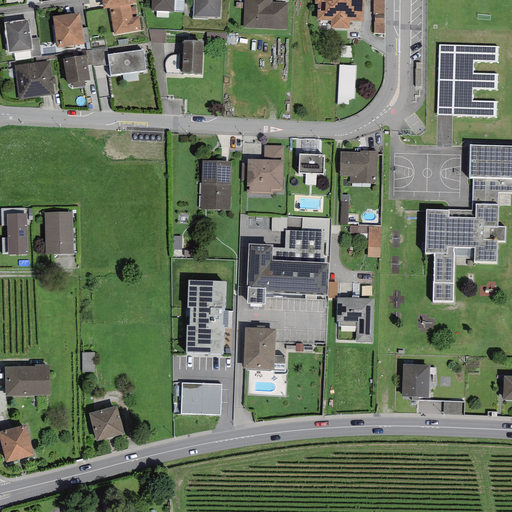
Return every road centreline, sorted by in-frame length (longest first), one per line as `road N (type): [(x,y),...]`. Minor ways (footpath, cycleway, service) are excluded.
road 1 (primary): [(511,430),(375,425),(277,432),(0,497)]
road 2 (residential): [(392,0),(390,80),(371,114),(354,124),(0,114)]
